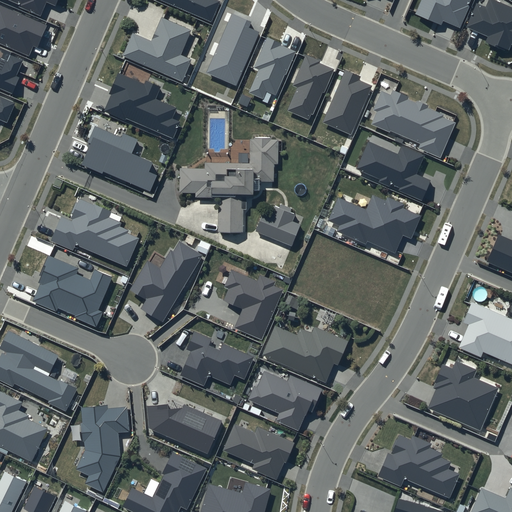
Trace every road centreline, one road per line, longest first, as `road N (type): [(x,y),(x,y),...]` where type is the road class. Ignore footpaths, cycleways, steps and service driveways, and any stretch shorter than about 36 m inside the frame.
road 1 (residential): [(492,106),(493,146),(420,317),(344,431),(315,511)]
road 2 (residential): [(297,0),(470,80),(492,106)]
road 3 (residential): [(20,194),(104,0)]
road 4 (residential): [(0,303),(131,360)]
